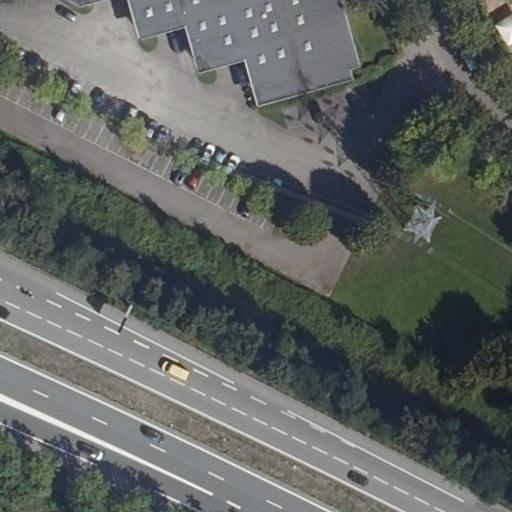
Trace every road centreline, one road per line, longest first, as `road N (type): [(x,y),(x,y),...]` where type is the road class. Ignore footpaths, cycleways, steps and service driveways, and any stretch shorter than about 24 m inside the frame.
road 1 (trunk): [(436,511),(0,302)]
road 2 (trunk): [(0,378),(288,511)]
road 3 (motorway): [(0,414),(208,504),(252,511)]
road 4 (unclassified): [(511,128),(445,40),(431,0)]
